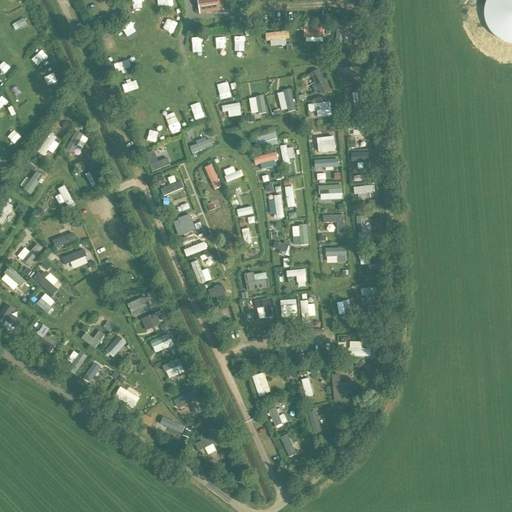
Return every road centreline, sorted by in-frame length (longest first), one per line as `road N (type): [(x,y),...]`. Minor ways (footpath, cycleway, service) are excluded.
road 1 (unclassified): [(271,511),(332,465),(365,420),(390,364),(395,328),(371,0)]
road 2 (track): [(58,0),(284,503)]
road 3 (unclassified): [(247,511),(0,350)]
